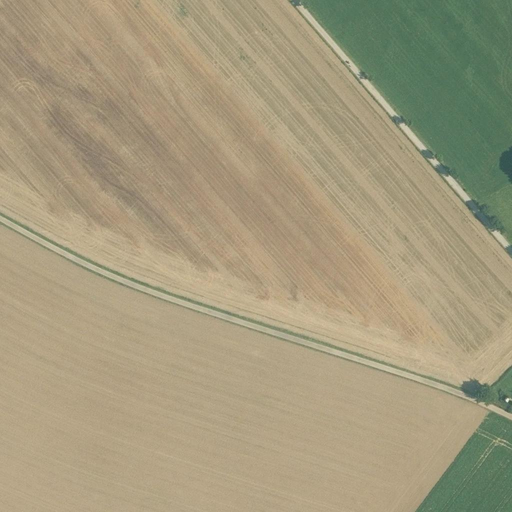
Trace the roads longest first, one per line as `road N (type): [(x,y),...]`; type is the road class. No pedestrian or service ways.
road 1 (track): [(511,417),(119,288),(0,221)]
road 2 (track): [(511,251),(295,0)]
